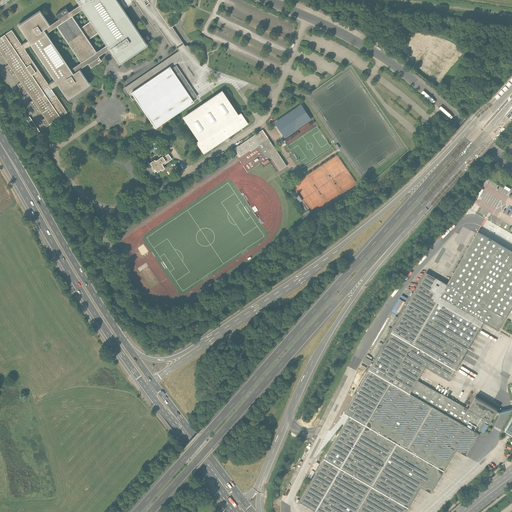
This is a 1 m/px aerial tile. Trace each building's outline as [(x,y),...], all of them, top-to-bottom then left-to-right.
[(7,67),(14,76),(17,74),(23,82),(20,85),(27,95),(30,93),(35,100),(32,102),(39,113),(42,111),(47,118),(44,121),(48,128),(68,113),(53,90),(60,85),(70,98),(91,84),(81,71),(113,50),(122,64),(148,44),(122,5),(118,0),(79,0),(82,5),(52,26),(42,11),(22,24),(31,40),(23,45),(14,30),(0,39),(0,54),(2,58),(6,57),(10,64),(7,67)] [(96,68),(106,61),(103,57),(93,64),(96,68)] [(192,100),(197,96),(193,90),(176,65),(171,69),(169,66),(131,92),(155,128),(193,102),(192,100)] [(221,90),(183,116),(199,140),(197,141),(205,152),(249,122),(241,110),(237,113),(221,90)] [(262,130),(235,148),(240,156),(260,142),(267,137),(262,130)] [(287,166),(267,137),(260,142),(280,171),(287,166)] [(173,160),(169,154),(157,162),(156,161),(151,164),(155,171),(157,170),(159,174),(166,169),(164,166),(173,160)] [(350,415),(299,502),(316,511),(405,511),(421,486),(431,492),(433,488),(456,449),(466,455),(479,433),(481,431),(484,433),(489,426),(485,423),(485,422),(489,424),(490,422),(493,417),(497,411),(497,410),(475,397),(469,409),(467,408),(419,380),(426,368),(450,382),(484,322),(498,331),(499,329),(511,307),(511,250),(478,231),(447,284),(426,272),(345,412),(350,415)] [(507,412),(511,410),(511,407),(507,409),(501,411),(498,411),(497,411),(493,417),(495,418),(497,415),(501,414),(507,412)]
